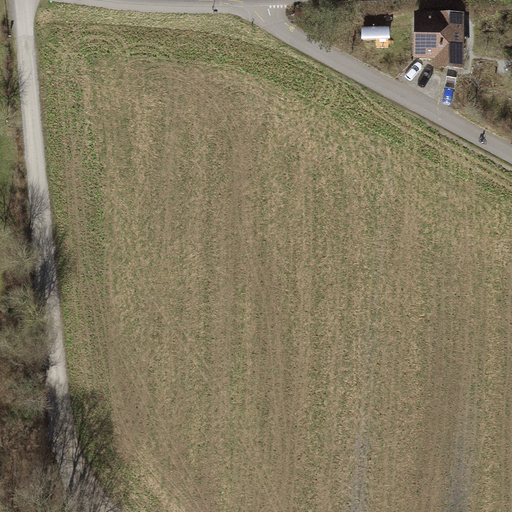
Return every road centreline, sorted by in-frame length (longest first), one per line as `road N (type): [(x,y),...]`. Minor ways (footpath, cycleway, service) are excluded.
road 1 (track): [(23,0),(65,433),(80,475),(108,511)]
road 2 (unclassified): [(269,0),(282,28),(511,152)]
